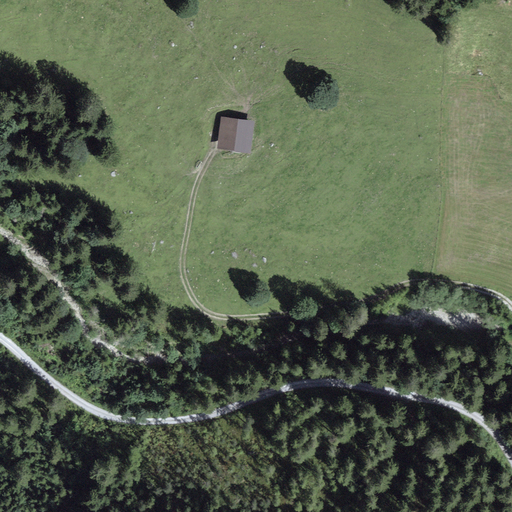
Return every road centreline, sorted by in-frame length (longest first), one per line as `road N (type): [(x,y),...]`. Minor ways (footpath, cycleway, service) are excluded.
road 1 (track): [(511,464),(468,414),(373,390),(299,387),(218,415),(136,426),(86,410),(0,340)]
road 2 (track): [(511,311),(480,292),(416,283),(363,304),(218,320),(186,287),(182,259),(201,169)]
